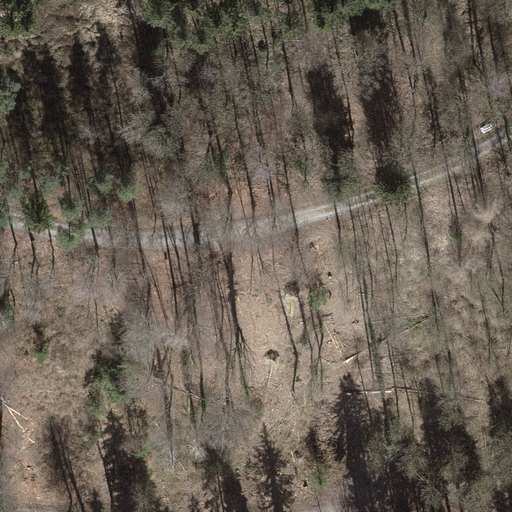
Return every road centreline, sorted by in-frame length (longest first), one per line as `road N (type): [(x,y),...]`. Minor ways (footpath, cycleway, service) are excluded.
road 1 (track): [(511,133),(405,186),(211,235),(80,235),(0,215)]
road 2 (track): [(364,511),(511,491)]
